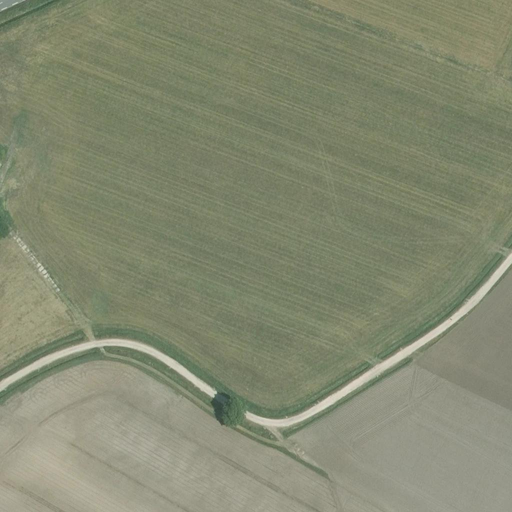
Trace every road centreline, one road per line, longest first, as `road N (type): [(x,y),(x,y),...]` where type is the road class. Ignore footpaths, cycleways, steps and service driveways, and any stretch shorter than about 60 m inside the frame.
road 1 (track): [(0,389),(66,351),(109,344),(141,351),(250,417),(281,423),(444,326),(511,256)]
road 2 (unknown): [(271,423),(282,449),(392,511)]
